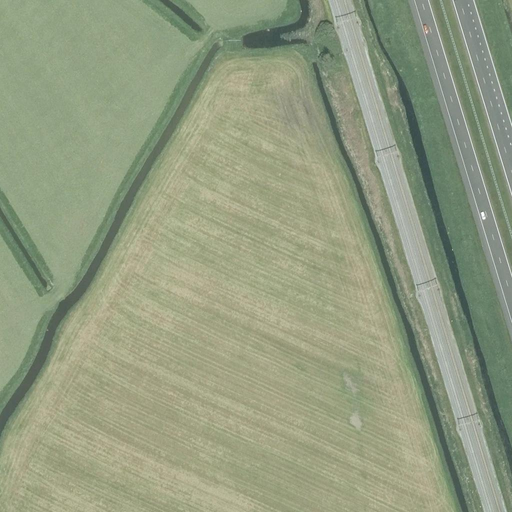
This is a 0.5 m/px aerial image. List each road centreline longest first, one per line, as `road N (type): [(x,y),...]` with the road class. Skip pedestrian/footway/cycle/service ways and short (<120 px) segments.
road 1 (motorway): [(420,0),(511,303)]
road 2 (motorway): [(511,172),(459,0)]
